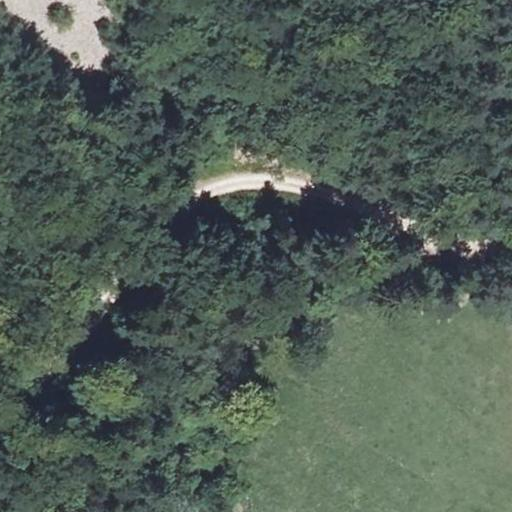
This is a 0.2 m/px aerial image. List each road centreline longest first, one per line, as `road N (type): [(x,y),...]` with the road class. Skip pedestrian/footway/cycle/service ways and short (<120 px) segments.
road 1 (track): [(0,417),(84,334),(171,223),(203,191),(234,179),(338,204),(436,251),(511,263)]
road 2 (track): [(470,260),(319,271),(267,306),(112,511)]
